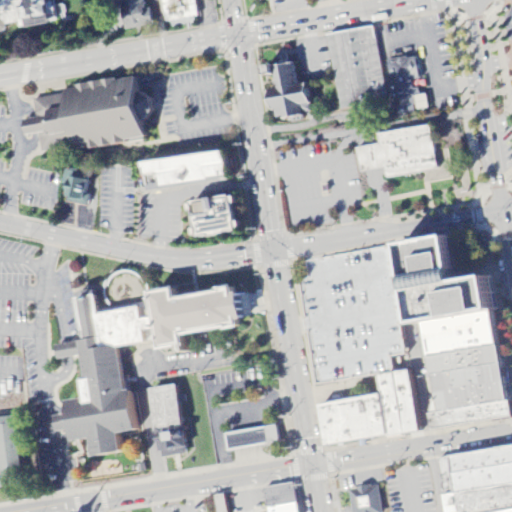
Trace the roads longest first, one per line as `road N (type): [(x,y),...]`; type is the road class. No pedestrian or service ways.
road 1 (primary): [(228,0),(316,511)]
road 2 (tertiary): [(36,511),(511,434)]
road 3 (primary): [(0,223),(166,261),(273,251)]
road 4 (residential): [(511,267),(510,208),(474,0)]
road 5 (primary): [(273,251),(510,208)]
road 6 (primary): [(431,0),(235,37)]
road 7 (primary): [(172,48),(0,78)]
